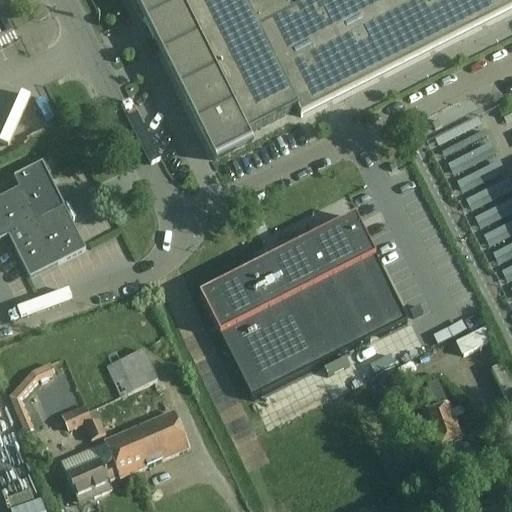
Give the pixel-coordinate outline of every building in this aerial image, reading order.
[(511,0),(131,0),(139,15),(214,162),(250,144),(247,136),(296,111),(299,118),(511,10),(511,0)] [(511,111),(502,117),(506,124),(511,120),(511,111)] [(477,116),(435,136),(438,143),(480,122),(477,116)] [(483,129),(442,149),(445,156),(487,135),(483,129)] [(489,141),(447,162),(453,174),(496,154),(489,141)] [(498,158),(456,179),(462,191),(504,170),(498,158)] [(28,281),(83,253),(41,167),(12,181),(17,191),(0,199),(0,242),(7,239),(28,281)] [(511,186),(507,177),(465,198),(471,210),(511,189),(511,186)] [(511,195),(475,214),(481,226),(511,211),(511,195)] [(511,219),(484,233),(490,245),(511,234),(511,219)] [(354,220),(198,299),(209,322),(210,322),(251,403),(406,325),(359,230),(354,220)] [(511,240),(493,250),(499,263),(511,256),(511,240)] [(511,264),(502,269),(508,282),(511,279),(511,264)] [(478,319),(449,329),(454,343),(483,332),(478,319)] [(156,383),(143,352),(106,367),(119,398),(156,383)] [(8,404),(23,439),(30,436),(17,407),(36,387),(51,380),(48,371),(30,379),(8,404)] [(393,371),(375,380),(384,397),(402,388),(393,371)] [(447,411),(441,396),(437,384),(426,388),(436,415),(422,420),(434,454),(460,444),(448,410),(447,411)] [(322,397),(263,427),(286,473),(345,443),(322,397)] [(84,410),(60,420),(67,435),(83,428),(90,445),(104,439),(98,424),(91,427),(84,410)] [(103,446),(60,465),(62,470),(78,508),(79,507),(78,506),(111,493),(107,484),(118,480),(119,483),(136,475),(187,454),(172,417),(149,426),(103,446)] [(369,444),(291,483),(305,511),(313,511),(385,476),(369,444)]
